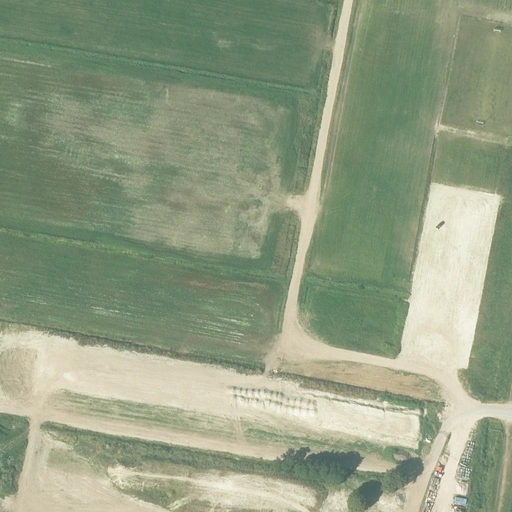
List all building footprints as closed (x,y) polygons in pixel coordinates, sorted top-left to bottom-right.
[(102,0),(95,0),(84,63),(113,69),(125,4),(102,0)] [(190,0),(178,0),(171,6),(175,12),(191,0),(190,0)] [(191,0),(175,12),(180,18),(196,6),(191,0)] [(260,0),(260,11),(268,12),(267,26),(307,28),(308,14),(309,14),(309,0),(260,0)] [(196,6),(180,18),(185,24),(200,12),(196,6)] [(200,12),(185,24),(189,30),(205,18),(200,12)] [(205,18),(189,30),(194,36),(210,25),(205,18)] [(210,25),(194,36),(199,43),(214,31),(210,25)] [(214,41),(209,45),(214,51),(218,47),(214,41)] [(283,74),(278,87),(316,103),(328,76),(327,76),(332,62),(294,46),(282,73),(283,74)] [(131,47),(127,68),(184,79),(183,83),(212,88),(218,59),(196,55),(194,62),(188,61),(189,57),(131,47)]
